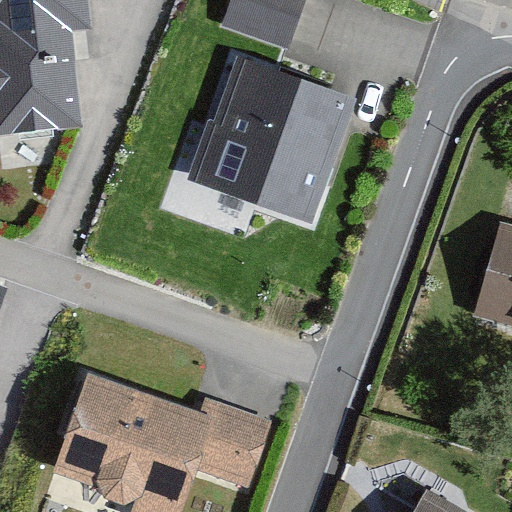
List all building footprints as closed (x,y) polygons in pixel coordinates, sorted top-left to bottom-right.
[(89,0),(0,0),(0,138),(83,129),(73,34),(93,32),(89,0)] [(232,0),(223,29),(291,51),(307,0),(232,0)] [(241,58),(195,183),(310,225),(356,101),(241,58)] [(511,228),(501,225),(475,317),(511,327),(511,228)] [(0,311),(9,288),(0,284),(0,311)] [(87,374),(52,473),(136,502),(133,511),(182,511),(197,470),(249,488),(272,421),(205,398),(199,413),(87,374)] [(450,511),(425,498),(416,511),(450,511)]
